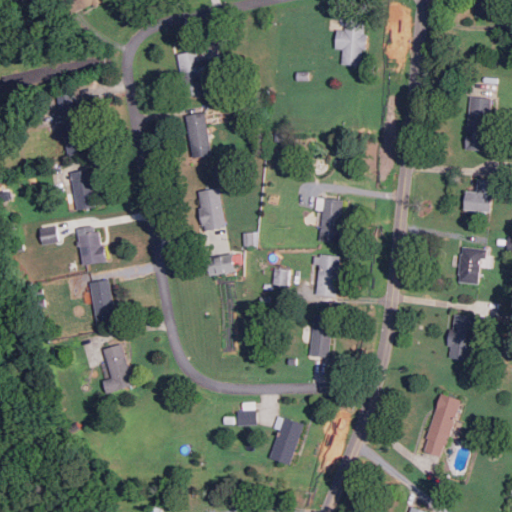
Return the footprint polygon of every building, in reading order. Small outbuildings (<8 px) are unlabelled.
[(499,17),(500,0),(479,0),(479,17),(499,17)] [(344,64),(364,66),(368,21),(348,18),(347,30),(339,29),(337,48),(345,49),(344,64)] [(186,96),(206,94),(204,76),(217,75),(214,57),(200,59),(199,51),(180,53),(186,96)] [(87,153),(78,92),(60,95),(63,114),(57,115),(60,139),(66,139),(68,156),(87,153)] [(467,149),(488,151),(492,98),(472,96),(467,149)] [(188,115),(194,162),(213,159),(207,113),(188,115)] [(79,210),(98,207),(92,169),(74,172),(79,210)] [(493,211),(494,198),(509,199),(510,179),(480,177),(479,191),(467,191),(466,209),(493,211)] [(200,191),(205,229),(226,227),(222,188),(200,191)] [(323,240),(342,241),(344,199),(325,198),(323,240)] [(100,225),(79,229),(87,265),(108,261),(100,225)] [(60,242),(60,228),(44,228),(44,242),(60,242)] [(482,285),(487,249),(465,246),(460,282),(482,285)] [(338,296),(343,256),(321,254),(317,293),(338,296)] [(212,274),(238,272),(236,255),(211,257),(212,274)] [(292,270),(278,268),(275,283),(289,285),(292,270)] [(117,323),(111,279),(93,282),(99,325),(117,323)] [(331,357),(334,315),(317,313),(313,355),(331,357)] [(474,329),(494,331),(495,317),(455,313),(451,358),(471,359),(474,329)] [(106,381),(110,393),(135,386),(123,344),(106,350),(114,378),(106,381)] [(461,399),(442,393),(426,451),(445,457),(461,399)] [(240,424),(258,424),(258,410),(240,410),(240,424)] [(272,458),(293,464),(305,423),(281,416),(278,426),(281,427),(272,458)]
